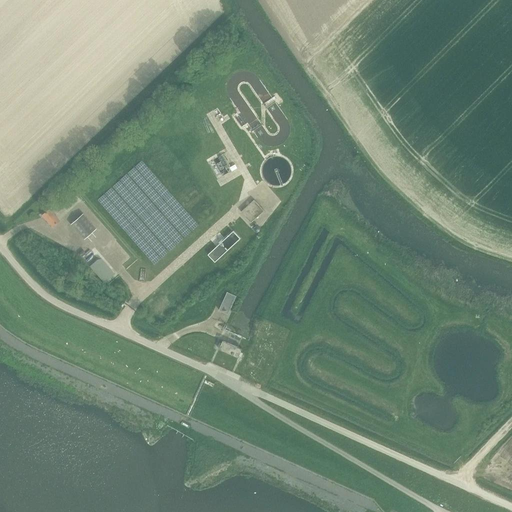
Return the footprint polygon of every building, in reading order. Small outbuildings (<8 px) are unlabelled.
[(222,107),(217,109),(221,119),(227,117),(222,107)] [(238,160),(243,157),(237,146),(232,149),(238,160)] [(219,160),(231,181),(245,173),(241,166),(232,171),(224,157),(219,160)] [(77,196),(73,191),(54,208),(58,213),(77,196)] [(254,200),(241,212),(251,222),(264,210),(254,200)] [(52,227),(57,222),(59,221),(49,209),(42,215),(52,227)] [(84,239),(96,228),(82,214),(70,224),(84,239)] [(97,259),(89,266),(104,283),(114,274),(101,259),(97,259)] [(227,292),(218,310),(228,314),(236,296),(227,292)] [(222,340),(219,349),(238,358),(242,349),(239,348),(231,344),(227,342),(222,340)]
